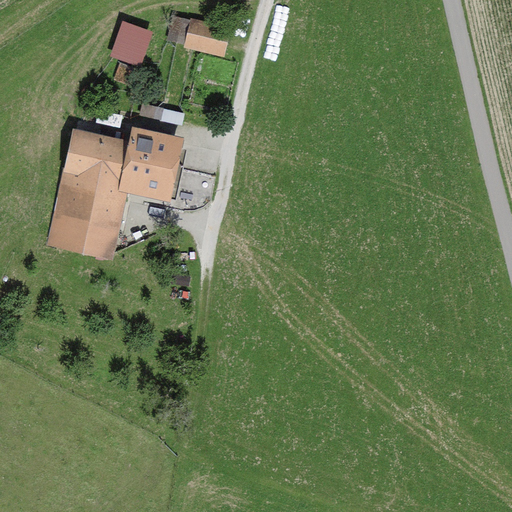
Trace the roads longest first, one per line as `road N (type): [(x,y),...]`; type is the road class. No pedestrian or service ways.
road 1 (residential): [(271,0),(209,261)]
road 2 (unclassified): [(511,250),(451,0)]
